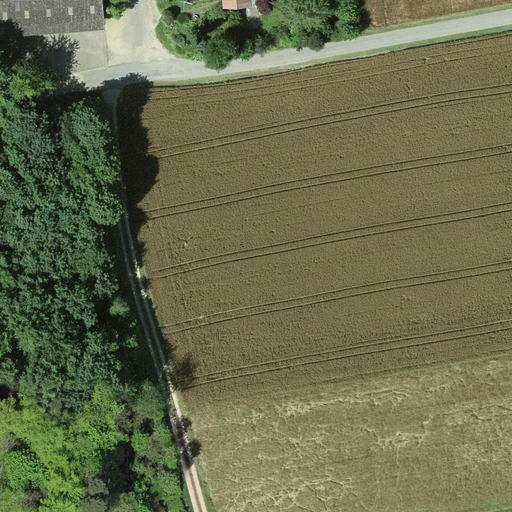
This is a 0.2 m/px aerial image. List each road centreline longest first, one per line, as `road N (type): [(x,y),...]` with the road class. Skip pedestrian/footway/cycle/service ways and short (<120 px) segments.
road 1 (track): [(108,81),(120,216),(202,511)]
road 2 (track): [(511,15),(108,81)]
